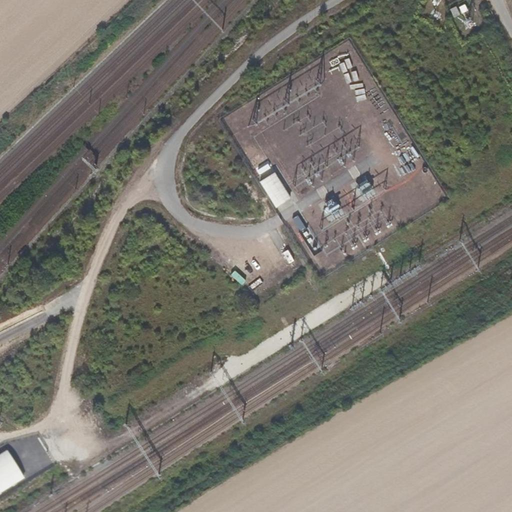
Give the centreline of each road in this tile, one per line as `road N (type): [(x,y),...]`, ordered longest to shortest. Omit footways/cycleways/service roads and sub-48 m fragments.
road 1 (track): [(63,424),(90,281),(132,194),(166,158)]
road 2 (unknown): [(116,0),(0,108)]
